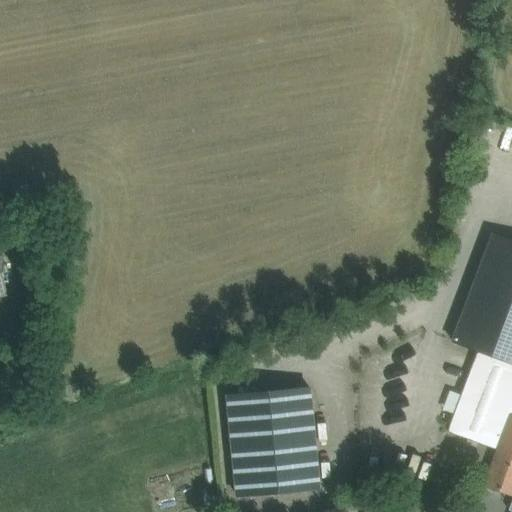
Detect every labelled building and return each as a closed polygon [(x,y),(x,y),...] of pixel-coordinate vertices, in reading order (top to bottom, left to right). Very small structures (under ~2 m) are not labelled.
[(477,352),(446,431),(478,443),(492,448),(498,450),(485,484),(497,488),(511,494),(511,239),(492,232),(451,342),(475,351),(477,352)] [(422,361),(419,350),(405,354),(411,378),(425,374),(422,361)] [(410,382),(412,391),(430,386),(427,377),(410,382)] [(308,387),(227,395),(236,496),(318,488),(308,387)] [(424,487),(424,496),(439,497),(439,488),(424,487)] [(409,511),(410,506),(370,503),(368,511),(409,511)]
